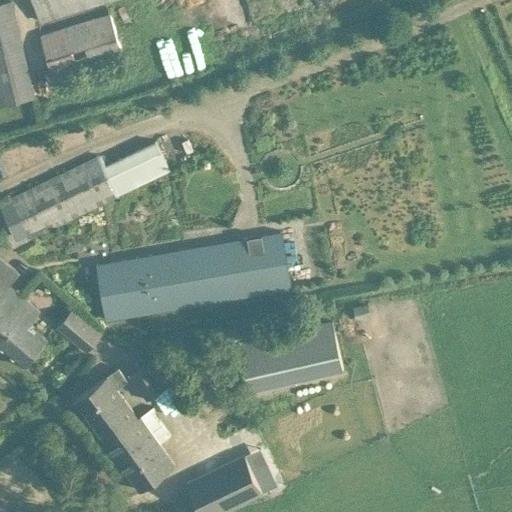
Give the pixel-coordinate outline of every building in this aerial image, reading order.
[(0,0),(0,102),(33,95),(11,0),(0,0)] [(35,0),(41,17),(93,0),(35,0)] [(285,9),(286,2),(271,0),(239,0),(236,28),(261,30),(262,16),(278,18),(279,8),(285,9)] [(54,79),(125,56),(109,10),(39,33),(54,79)] [(101,154),(10,197),(27,233),(29,237),(119,195),(104,163),(101,154)] [(114,272),(98,274),(106,319),(292,286),(282,231),(112,260),(114,272)] [(0,277),(0,344),(25,365),(48,338),(30,323),(40,311),(0,277)] [(102,333),(72,308),(57,326),(87,351),(102,333)] [(332,318),(238,339),(248,389),(343,368),(332,318)] [(147,399),(179,377),(164,354),(150,364),(147,361),(129,373),(147,399)] [(118,367),(91,386),(75,398),(106,441),(140,416),(137,417),(116,388),(128,380),(118,367)] [(194,398),(209,412),(219,401),(204,387),(194,398)] [(140,416),(106,441),(140,489),(175,465),(159,442),(169,435),(150,409),(140,416)] [(247,409),(238,413),(244,425),(252,421),(247,409)] [(221,511),(264,491),(245,454),(187,482),(194,495),(175,504),(178,511),(221,511)]
